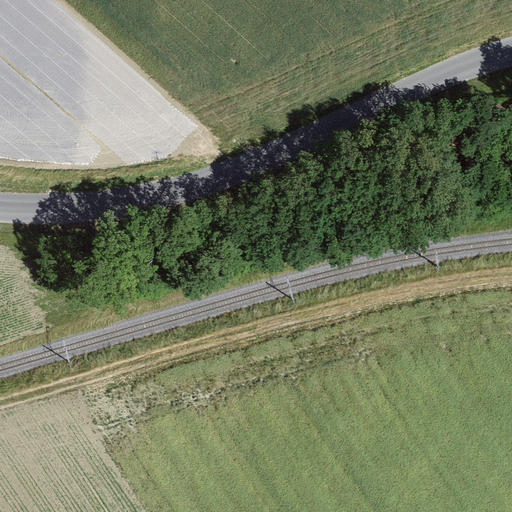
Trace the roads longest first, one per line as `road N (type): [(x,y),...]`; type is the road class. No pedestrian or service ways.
road 1 (tertiary): [(0,207),(60,211),(154,201),(239,172),(455,67),(511,51)]
road 2 (track): [(511,275),(316,306),(0,400)]
